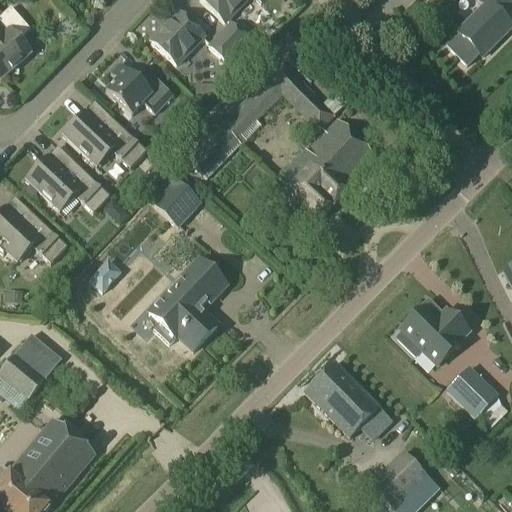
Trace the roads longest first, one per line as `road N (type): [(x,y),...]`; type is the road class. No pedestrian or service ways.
road 1 (unclassified): [(152,511),(479,175)]
road 2 (residential): [(479,175),(327,0)]
road 3 (residential): [(144,0),(26,127),(0,139)]
